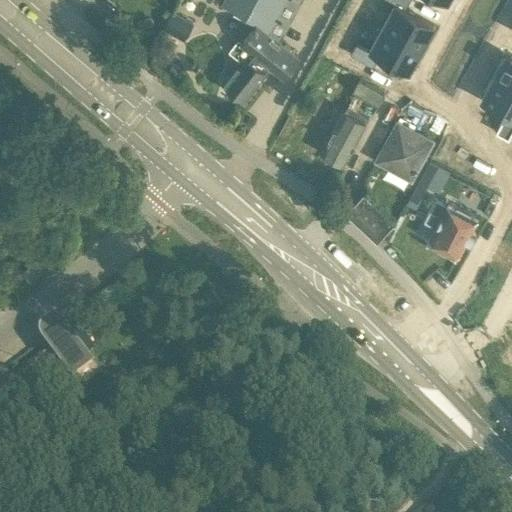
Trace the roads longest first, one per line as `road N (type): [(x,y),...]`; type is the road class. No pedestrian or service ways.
road 1 (secondary): [(400,345),(197,157)]
road 2 (secondary): [(180,182),(381,360)]
road 3 (residential): [(436,318),(511,186),(506,169),(455,111)]
road 4 (secondary): [(197,157),(14,0)]
road 5 (secondary): [(0,25),(180,182)]
road 6 (residential): [(180,182),(0,333)]
road 7 (secondary): [(409,385),(511,491)]
road 8 (residential): [(511,283),(484,332),(426,373)]
road 9 (secondary): [(511,462),(426,373)]
